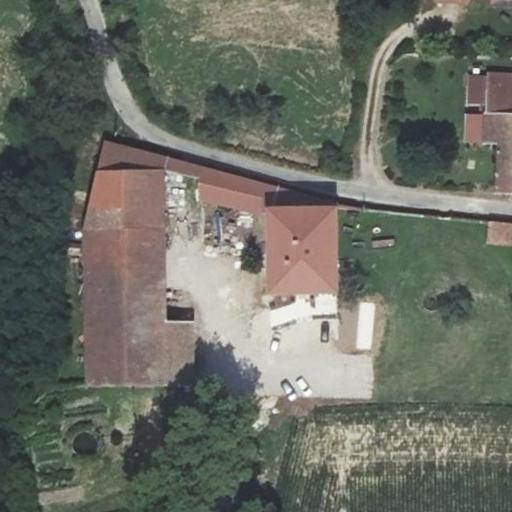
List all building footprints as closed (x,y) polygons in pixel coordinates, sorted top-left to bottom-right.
[(511,0),(430,0),(431,11),(463,12),(463,6),(511,7),(511,0)] [(511,110),(511,85),(484,85),(483,109),(511,110)] [(511,110),(483,109),(482,127),(511,129),(511,110)] [(511,129),(482,127),(481,147),(495,149),(492,202),(511,203),(511,129)] [(165,380),(165,326),(162,171),(164,167),(167,157),(104,142),(85,231),(89,381),(165,380)] [(164,167),(205,179),(201,196),(270,217),(270,293),(339,293),(335,201),(207,168),(167,157),(164,167)] [(487,239),(511,239),(511,222),(487,221),(487,239)] [(194,327),(165,326),(165,380),(194,379),(194,327)]
